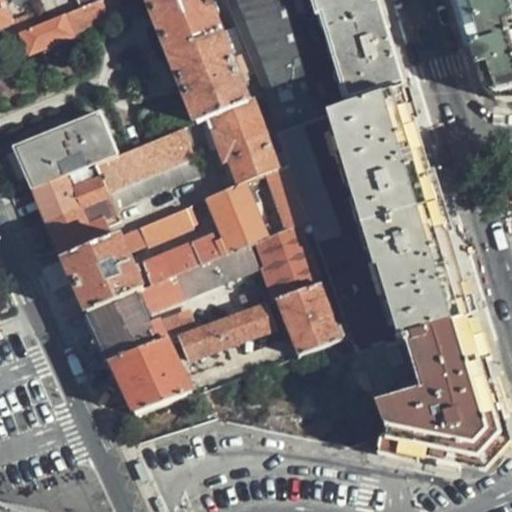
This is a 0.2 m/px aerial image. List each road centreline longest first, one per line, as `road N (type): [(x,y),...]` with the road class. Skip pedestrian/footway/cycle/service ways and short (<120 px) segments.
road 1 (unclassified): [(133,511),(0,218)]
road 2 (secondary): [(511,294),(417,0)]
